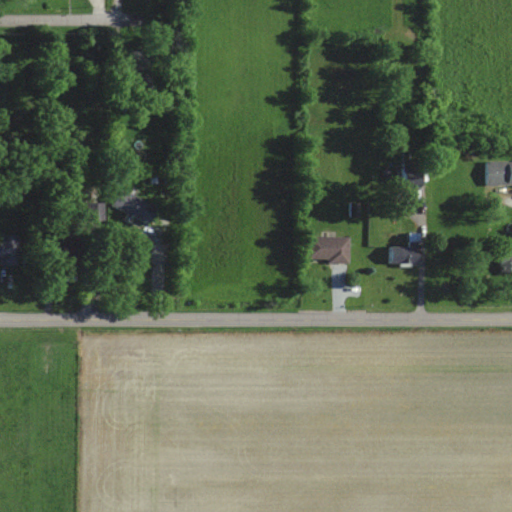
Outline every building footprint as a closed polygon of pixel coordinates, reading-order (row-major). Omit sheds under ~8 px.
[(151,70),(151,52),(121,52),(121,70),(151,70)] [(149,74),(132,74),(132,91),(149,91),(149,74)] [(511,160),(485,160),(485,184),(511,184),(511,165),(511,160)] [(403,164),(403,186),(420,186),(420,164),(403,164)] [(111,206),(148,223),(156,206),(119,189),(111,206)] [(418,265),(419,234),(408,233),(407,246),(390,245),(390,263),(418,265)] [(0,264),(18,264),(18,237),(0,236),(0,259),(0,264)] [(349,236),(307,236),(307,262),(349,262),(349,236)] [(511,237),(500,237),(500,271),(511,271),(511,237)] [(53,238),(53,259),(85,259),(85,238),(53,238)]
